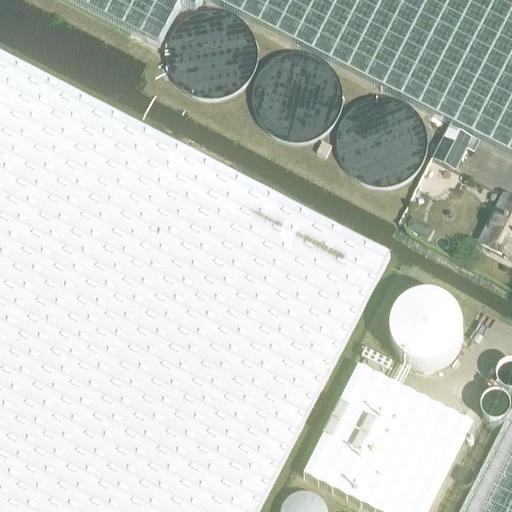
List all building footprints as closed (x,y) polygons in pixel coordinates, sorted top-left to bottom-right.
[(511,0),(58,0),(158,51),(180,8),(195,16),(202,2),(511,159),(511,0)] [(251,62),(251,61),(250,55),(248,48),(245,41),(241,37),(237,33),(231,29),(225,27),(217,25),(211,25),(204,27),(197,30),(191,33),(186,39),(182,45),(180,51),(179,59),(179,66),(180,73),(184,80),(188,86),(194,91),(199,94),(205,96),(214,97),(220,97),(228,95),(234,92),(240,87),(245,80),(248,75),(250,69),(251,62)] [(0,511),(259,511),(389,260),(0,60),(0,511)] [(334,108),(334,107),(333,99),(331,93),(327,86),(323,81),(317,76),(312,74),(303,71),(297,71),(289,72),(283,74),(277,78),(272,82),(267,88),(264,95),(262,101),(262,108),(263,115),(265,121),(268,127),(272,133),(278,137),(283,140),(289,142),(297,143),(304,143),(310,141),(318,137),(323,134),(328,127),(331,121),(333,115),(334,108)] [(413,149),(413,143),(411,136),(407,129),(403,124),(399,120),(394,117),(385,114),(379,113),(371,113),(365,115),(359,118),(353,122),(348,128),(344,134),(342,141),(341,148),(342,155),(343,161),(346,167),(351,174),(356,178),(361,181),(367,184),(376,185),(382,185),(390,183),(398,178),(402,175),(407,170),(410,163),(412,157),(413,149)] [(466,152),(443,141),(431,164),(454,175),(466,152)] [(511,204),(503,200),(478,248),(511,265),(511,264),(511,204)] [(412,221),(406,233),(414,237),(420,225),(412,221)] [(415,352),(423,355),(418,365),(440,376),(455,347),(453,347),(459,334),(431,320),(415,352)] [(387,364),(371,356),(366,365),(382,374),(387,364)] [(363,511),(432,511),(474,430),(358,372),(303,481),(363,511)] [(511,511),(511,419),(465,511),(511,511)]
